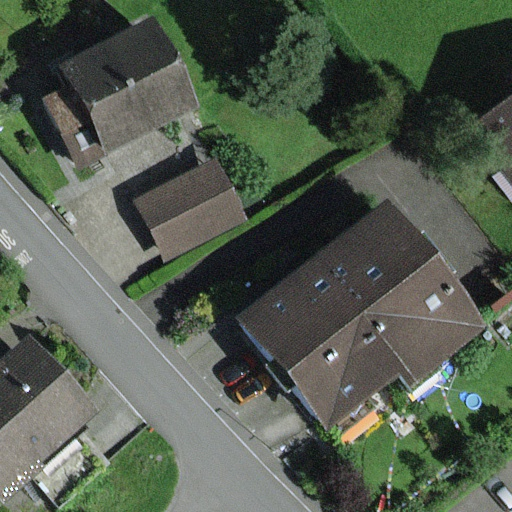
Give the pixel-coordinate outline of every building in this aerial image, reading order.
[(76,83),(112,159),(204,116),(169,40),(76,83)] [(511,83),(454,129),(508,197),(511,194),(511,83)] [(153,262),(249,207),(217,153),(122,208),(153,262)] [(332,424),(451,339),(373,231),(254,317),(332,424)] [(4,355),(0,358),(0,484),(67,426),(4,355)]
